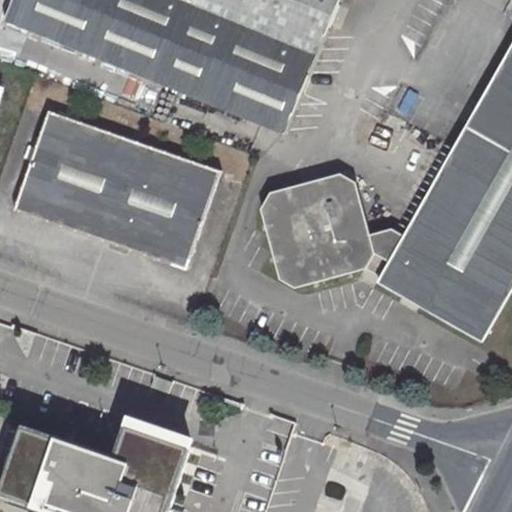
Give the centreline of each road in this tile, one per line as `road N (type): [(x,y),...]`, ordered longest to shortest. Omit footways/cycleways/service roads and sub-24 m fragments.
road 1 (unclassified): [(511,469),(0,291)]
road 2 (unknown): [(204,363),(270,165),(294,150),(346,154),(368,144),(429,0)]
road 3 (unknown): [(264,384),(221,501)]
